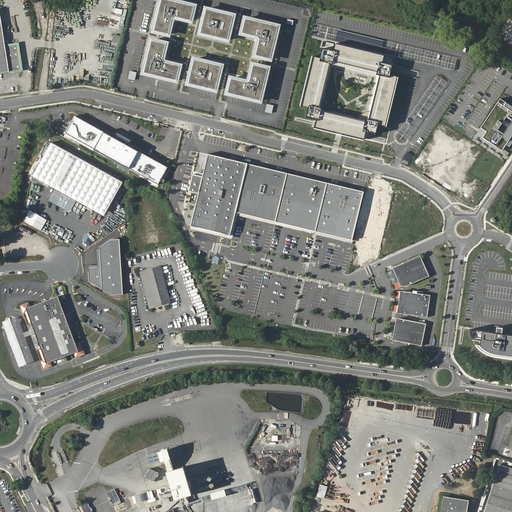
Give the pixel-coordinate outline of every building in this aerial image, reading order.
[(195,4),(176,0),(155,0),(147,33),(168,39),(172,20),(190,25),(195,4)] [(201,6),(194,36),(227,44),(234,14),(201,6)] [(5,46),(0,14),(0,72),(21,70),(17,44),(5,46)] [(278,25),(241,16),(236,35),(254,40),(250,58),(269,63),(278,25)] [(314,24),(311,36),(454,71),(457,59),(314,24)] [(166,42),(146,38),(137,76),(176,84),(180,65),(162,60),(166,42)] [(333,51),(323,49),(321,58),(313,57),(301,107),(309,108),(306,118),(316,121),(319,109),(321,101),(324,101),(331,74),(370,83),(363,111),(358,120),(355,130),(367,133),(376,135),(378,125),(384,126),(397,77),(390,75),(393,65),(383,63),(385,56),(335,44),(333,51)] [(222,64),(189,57),(182,86),(214,94),(222,64)] [(268,67),(248,62),(244,80),(226,76),(221,96),(259,105),(268,67)] [(130,71),(128,79),(135,80),(137,72),(130,71)] [(437,75),(395,136),(406,144),(448,82),(437,75)] [(511,105),(501,98),(482,128),(489,133),(485,138),(503,150),(508,144),(511,146),(511,105)] [(265,112),(272,114),(274,105),(267,104),(265,112)] [(358,120),(319,109),(316,121),(314,129),(365,140),(367,133),(355,130),(358,120)] [(155,185),(165,168),(126,147),(129,141),(115,133),(111,139),(72,117),(63,134),(155,185)] [(121,182),(83,160),(51,141),(49,144),(32,173),(45,181),(59,189),(59,190),(53,187),(47,198),(66,209),(70,208),(75,200),(69,196),(69,195),(78,200),(102,214),(121,182)] [(408,152),(404,159),(409,162),(413,155),(408,152)] [(245,164),(205,155),(200,177),(190,175),(186,192),(197,194),(189,226),(229,235),(234,212),(245,164)] [(287,174),(245,164),(234,212),(276,222),(287,174)] [(327,183),(288,174),(277,222),(315,232),(327,183)] [(364,192),(327,183),(315,232),(352,239),(364,192)] [(429,224),(421,229),(425,236),(433,231),(429,224)] [(108,240),(98,247),(99,267),(100,289),(111,296),(121,295),(118,240),(108,240)] [(430,276),(421,256),(394,267),(402,286),(406,287),(430,276)] [(149,308),(170,302),(161,265),(139,271),(149,308)] [(88,268),(88,281),(100,289),(99,267),(88,268)] [(431,295),(401,291),(398,313),(428,317),(431,295)] [(84,353),(79,340),(74,342),(56,295),(42,301),(29,306),(27,301),(18,305),(22,314),(24,313),(28,324),(31,323),(39,346),(37,347),(42,359),(39,360),(43,369),(46,367),(51,365),(50,361),(73,352),(75,357),(84,353)] [(31,361),(14,317),(9,319),(3,322),(19,366),(27,363),(31,361)] [(426,323),(397,318),(393,339),(422,345),(426,323)] [(511,335),(470,329),(471,336),(472,340),(480,341),(480,345),(475,344),(479,350),(487,354),(493,357),(511,359),(511,335)] [(166,472),(184,466),(178,447),(161,453),(165,466),(166,472)] [(184,466),(166,472),(167,475),(175,500),(193,495),(184,466)] [(511,511),(511,470),(497,466),(481,511),(511,511)] [(155,481),(159,472),(149,467),(145,476),(155,481)] [(285,478),(265,469),(261,478),(280,488),(285,478)] [(319,484),(317,496),(325,498),(327,485),(319,484)] [(213,498),(227,494),(225,488),(211,492),(213,498)] [(115,489),(108,492),(114,506),(121,503),(115,489)] [(146,492),(148,503),(155,501),(153,490),(146,492)] [(467,511),(469,498),(444,495),(441,511),(467,511)] [(92,511),(88,503),(81,506),(83,511),(92,511)]
